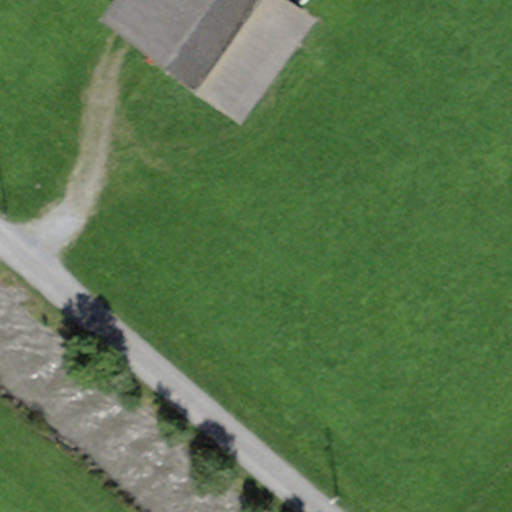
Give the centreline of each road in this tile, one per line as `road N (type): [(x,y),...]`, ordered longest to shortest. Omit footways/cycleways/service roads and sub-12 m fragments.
road 1 (track): [(0,238),(323,511)]
road 2 (track): [(118,43),(80,195),(26,261)]
